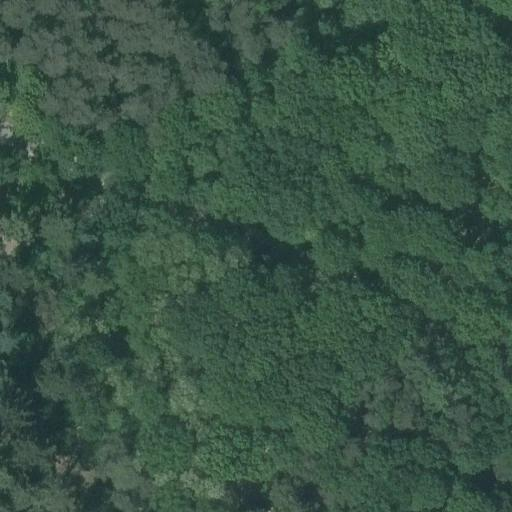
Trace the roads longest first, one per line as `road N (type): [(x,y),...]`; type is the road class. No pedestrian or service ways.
road 1 (tertiary): [(511,356),(0,136)]
road 2 (track): [(503,0),(254,104),(159,159),(135,194)]
road 3 (track): [(0,249),(135,194)]
